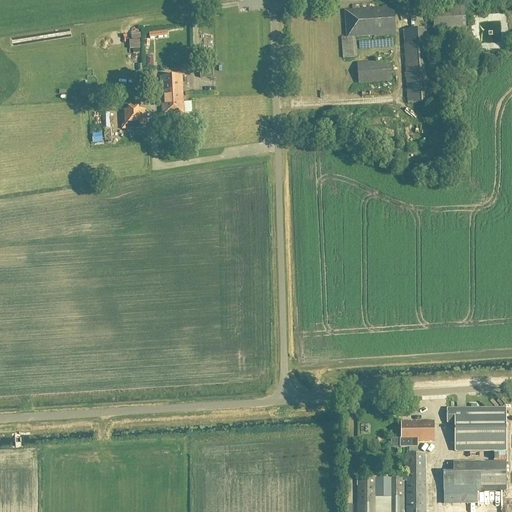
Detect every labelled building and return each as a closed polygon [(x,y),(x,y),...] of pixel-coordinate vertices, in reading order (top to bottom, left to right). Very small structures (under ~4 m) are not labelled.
[(434,36),(466,35),(464,2),(432,5),(434,36)] [(356,38),(395,36),(393,7),(372,8),(372,4),(352,6),(352,10),(343,10),(346,37),(341,38),(342,59),(357,58),(356,38)] [(407,105),(436,103),(431,29),(402,30),(407,105)] [(358,83),(391,81),(390,61),(357,63),(358,83)] [(200,79),(213,78),(212,66),(199,67),(200,79)] [(183,114),(182,95),(181,76),(160,77),(162,115),(183,114)] [(121,130),(146,129),(146,110),(138,110),(138,107),(127,107),(127,110),(121,111),(121,130)] [(112,143),(110,114),(103,115),(103,129),(105,129),(105,135),(104,135),(104,144),(112,143)] [(506,452),(505,409),(446,410),(446,424),(454,424),(455,452),(506,452)] [(417,442),(434,442),(434,422),(401,422),(401,439),(399,439),(399,448),(417,448),(417,442)] [(406,511),(424,511),(425,454),(406,454),(406,511)] [(443,492),(481,491),(506,491),(506,463),(453,464),(453,473),(443,473),(443,492)] [(357,511),(376,511),(376,478),(357,478),(357,511)] [(403,511),(403,478),(388,478),(388,511),(403,511)] [(474,511),(475,506),(462,506),(462,503),(453,503),(453,501),(459,500),(459,495),(446,495),(447,509),(454,509),(454,511),(474,511)]
